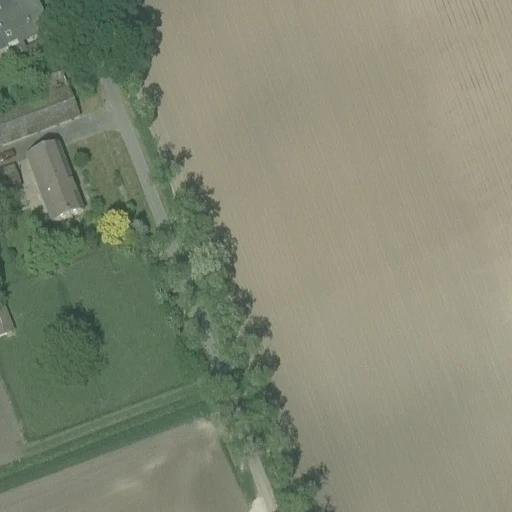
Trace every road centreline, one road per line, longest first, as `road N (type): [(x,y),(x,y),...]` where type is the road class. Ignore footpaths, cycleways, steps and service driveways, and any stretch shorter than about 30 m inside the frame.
road 1 (track): [(229,397),(74,0)]
road 2 (unclassified): [(273,511),(229,397)]
